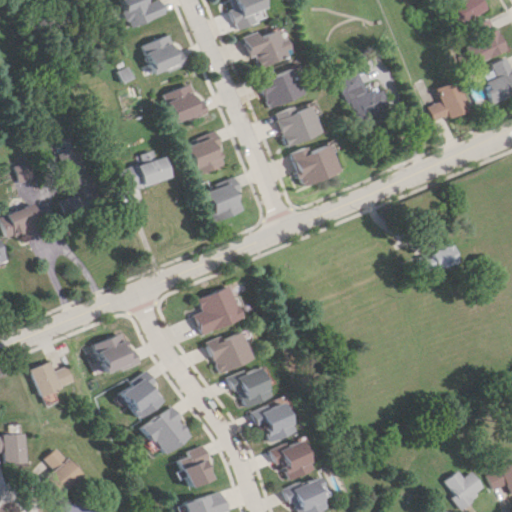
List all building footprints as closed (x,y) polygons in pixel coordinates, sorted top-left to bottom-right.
[(114,0),(126,27),(160,14),(154,0),(150,0),(142,3),(140,0),(114,0)] [(223,0),(226,8),(223,10),(230,30),(261,18),(254,0),(223,0)] [(475,0),(444,0),(458,22),(481,8),(475,0)] [(503,50),(488,17),(466,28),(472,38),(462,43),(472,65),(503,50)] [(252,36),(251,31),(236,36),(242,57),(249,55),(252,66),(286,55),(280,37),(274,39),(271,30),(252,36)] [(181,63),(175,49),(170,51),(164,34),(137,44),(148,75),(181,63)] [(488,64),(491,70),(480,74),(490,101),(511,93),(511,69),(508,70),(504,58),(488,64)] [(297,94),(287,67),(268,75),(266,69),(251,75),(263,107),(297,94)] [(362,93),(353,71),(334,78),(351,122),(384,109),(375,87),(362,93)] [(423,105),(428,120),(444,115),(444,116),(463,111),(453,80),(432,86),(437,101),(423,105)] [(158,93),(168,124),(201,113),(197,99),(191,101),(185,84),(158,93)] [(267,115),(280,146),(315,132),(302,100),(267,115)] [(221,163),(208,133),(180,146),(192,175),(221,163)] [(333,171),(322,144),(302,151),(300,146),(284,153),(297,186),(333,171)] [(58,151),(71,205),(92,200),(79,146),(58,151)] [(166,176),(158,155),(115,171),(123,192),(166,176)] [(29,179),(25,161),(10,165),(14,182),(29,179)] [(240,209),(226,177),(211,183),(213,187),(199,192),(211,221),(240,209)] [(0,213),(0,232),(2,238),(22,232),(23,236),(38,232),(30,205),(0,213)] [(431,269),(454,264),(450,246),(414,253),(418,272),(431,269)] [(194,298),(199,311),(191,314),(198,334),(241,318),(229,285),(194,298)] [(252,359),(240,329),(204,344),(216,373),(252,359)] [(133,362),(121,332),(92,344),(104,374),(133,362)] [(37,395),(71,382),(64,365),(51,371),(47,361),(26,369),(37,395)] [(229,380),(240,408),(269,396),(258,368),(229,380)] [(117,393),(135,418),(161,400),(141,371),(132,377),(135,381),(117,393)] [(291,431),(280,400),(247,413),(252,426),(258,424),(265,441),(291,431)] [(186,436),(168,407),(139,426),(157,454),(186,436)] [(0,434),(0,461),(0,464),(22,463),(21,434),(0,434)] [(264,451),(269,465),(275,462),(281,479),(307,469),(296,439),(264,451)] [(183,457),(173,460),(178,477),(180,476),(183,486),(207,479),(197,446),(181,450),(183,457)] [(39,458),(48,470),(40,476),(52,493),(75,476),(53,447),(39,458)] [(447,479),(456,495),(454,497),(459,506),(487,492),(476,471),(465,477),(462,471),(447,479)]
